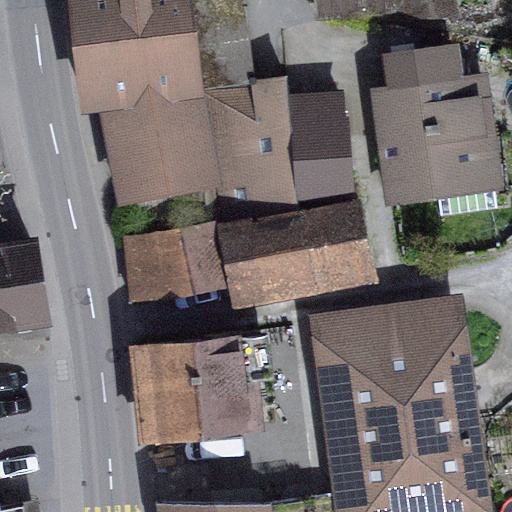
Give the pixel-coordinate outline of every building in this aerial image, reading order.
[(76,0),(88,106),(107,103),(126,203),(134,202),(140,234),(155,232),(185,228),(214,223),(298,210),(287,79),(255,83),(244,0),(76,0)] [(313,0),(315,18),(371,13),(370,0),(313,0)] [(400,10),(399,0),(370,0),(371,13),(400,10)] [(411,20),(457,18),(451,0),(399,0),(400,10),(411,20)] [(511,44),(490,39),(485,59),(511,65),(511,44)] [(457,84),(453,54),(390,63),(394,92),(377,95),(390,190),(455,181),(454,170),(493,165),(489,135),(482,80),(457,84)] [(344,120),(340,120),(337,89),(294,93),(302,199),(350,195),(344,120)] [(489,135),(493,165),(454,170),(455,181),(390,190),(391,200),(447,192),(448,202),(508,194),(500,134),(489,135)] [(369,274),(355,204),(221,230),(235,300),(369,274)] [(214,223),(185,228),(194,289),(223,285),(214,223)] [(185,228),(155,232),(164,293),(194,289),(185,228)] [(140,234),(124,237),(133,298),(164,293),(155,232),(140,234)] [(0,326),(47,318),(32,242),(0,247),(0,326)] [(487,511),(487,510),(495,506),(467,281),(307,301),(311,324),(329,454),(331,475),(320,477),(161,497),(161,511),(487,511)] [(262,335),(192,342),(201,430),(248,426),(244,382),(266,380),(262,335)] [(139,351),(147,438),(201,430),(192,342),(145,347),(145,350),(139,351)]
